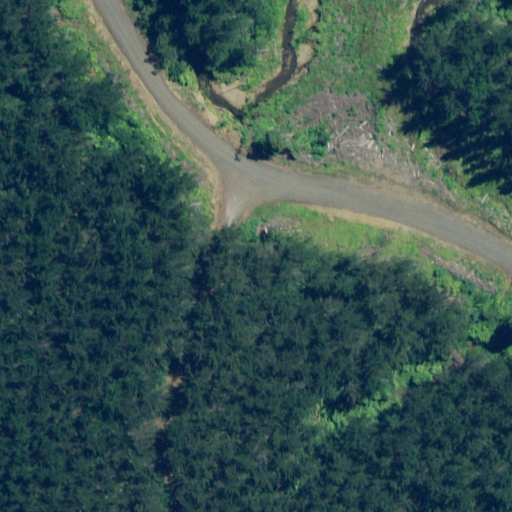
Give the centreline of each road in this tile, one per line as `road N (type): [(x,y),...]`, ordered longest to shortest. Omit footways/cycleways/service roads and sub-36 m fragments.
road 1 (unclassified): [(511,258),(324,192),(214,135),(121,0)]
road 2 (track): [(203,511),(175,469),(170,367),(271,159)]
